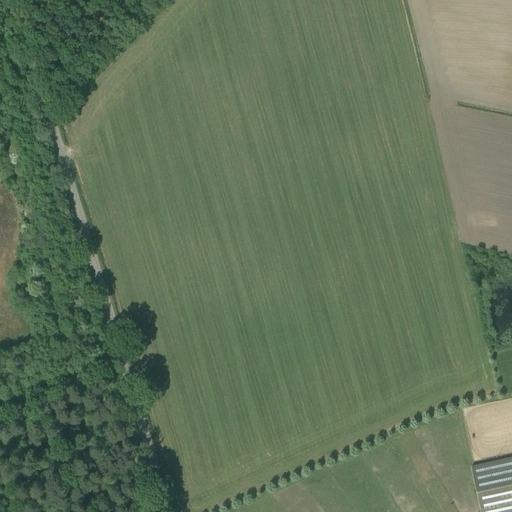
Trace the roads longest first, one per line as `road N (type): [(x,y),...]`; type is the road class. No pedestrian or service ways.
road 1 (tertiary): [(169,511),(19,0)]
road 2 (track): [(0,432),(110,389),(153,511)]
